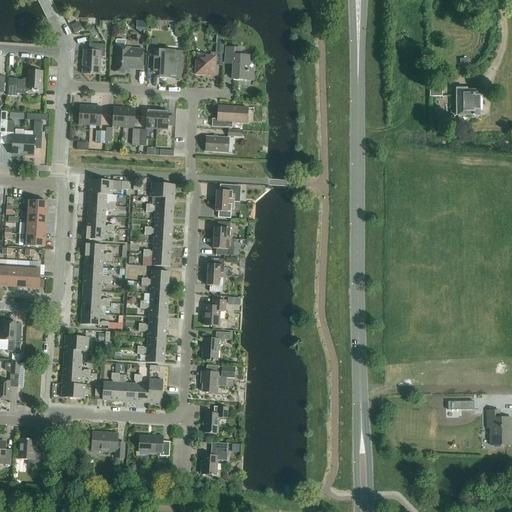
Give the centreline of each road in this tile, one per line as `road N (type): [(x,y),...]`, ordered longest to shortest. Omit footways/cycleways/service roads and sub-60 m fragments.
road 1 (tertiary): [(364,511),(357,0)]
road 2 (residential): [(180,419),(196,188),(192,93)]
road 3 (residential): [(180,419),(46,419)]
road 4 (residential): [(192,93),(63,85)]
